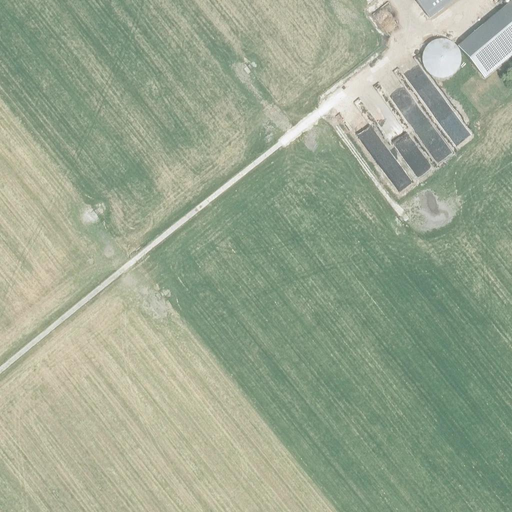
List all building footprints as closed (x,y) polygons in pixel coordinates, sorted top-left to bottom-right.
[(414,0),(429,19),(453,0),(414,0)] [(511,56),(511,2),(458,48),(484,80),(511,56)] [(445,41),(441,40),(438,41),(435,42),(431,43),(427,46),(424,50),(423,53),(422,57),(422,60),(422,65),(423,68),(425,71),(427,74),(431,77),(435,79),(438,79),(441,80),(445,79),(448,79),(453,76),(455,74),(457,71),(460,67),(461,63),(461,60),(461,57),(460,53),(457,49),(455,46),(451,43),(448,42),(445,41)] [(375,86),(360,95),(367,106),(374,101),(377,107),(372,110),(381,126),(391,120),(392,122),(396,120),(375,86)] [(393,142),(407,132),(402,125),(388,135),(393,142)]
